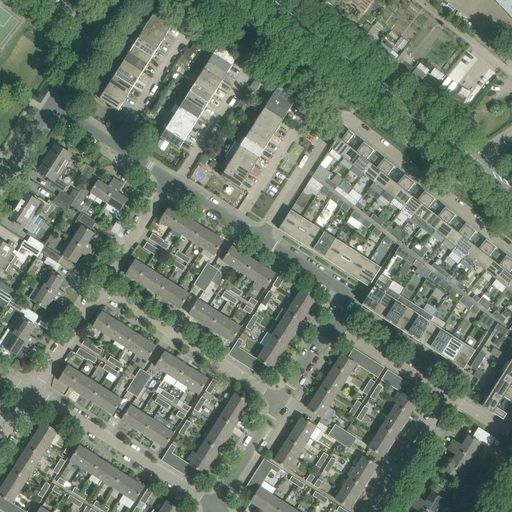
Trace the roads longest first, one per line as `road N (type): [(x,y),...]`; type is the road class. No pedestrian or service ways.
road 1 (residential): [(511,248),(345,119),(264,239)]
road 2 (tertiary): [(479,160),(271,0)]
road 3 (residential): [(213,507),(34,393)]
road 4 (residential): [(281,400),(101,288)]
road 5 (residential): [(114,145),(189,28)]
road 6 (residential): [(176,184),(250,67)]
road 7 (residential): [(237,222),(310,105)]
road 8 (residential): [(331,322),(448,395)]
road 9 (residential): [(374,511),(448,395)]
road 10 (residential): [(331,322),(346,294),(264,239)]
road 11 (residential): [(101,288),(169,179)]
road 12 (residential): [(213,507),(281,400)]
road 13 (residential): [(34,393),(101,288)]
